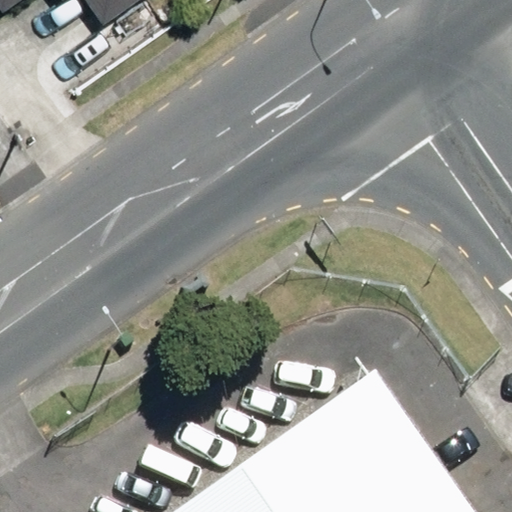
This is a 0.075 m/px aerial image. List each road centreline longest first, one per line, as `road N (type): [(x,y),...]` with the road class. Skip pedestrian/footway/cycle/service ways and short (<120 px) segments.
road 1 (secondary): [(0,309),(402,25)]
road 2 (tertiary): [(402,25),(511,180)]
